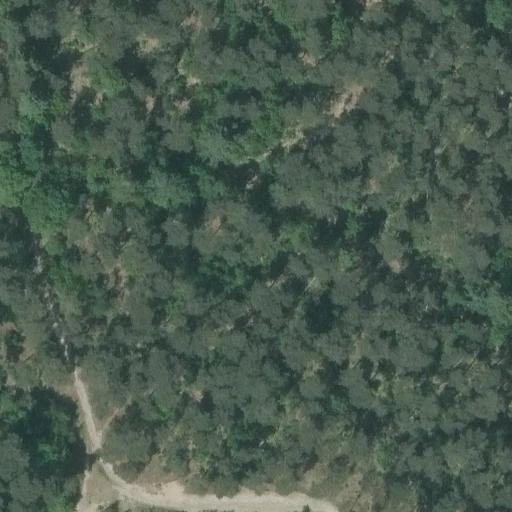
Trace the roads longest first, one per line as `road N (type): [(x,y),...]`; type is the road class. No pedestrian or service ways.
road 1 (track): [(0,76),(22,199),(88,451),(110,489),(290,503),(307,511)]
road 2 (track): [(232,163),(414,279),(511,300)]
road 3 (track): [(206,167),(282,155),(329,129),(337,88),(276,24)]
road 4 (track): [(0,209),(122,176),(206,167)]
